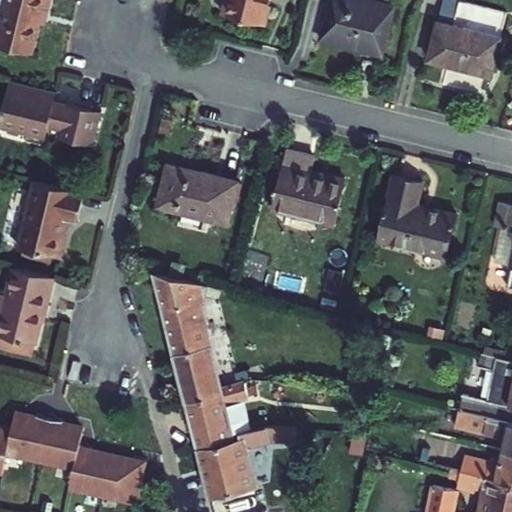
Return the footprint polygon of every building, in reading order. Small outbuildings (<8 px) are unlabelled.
[(0,0),(0,57),(20,62),(28,29),(35,31),(41,0),(0,0)] [(211,0),(207,18),(251,28),(257,0),(211,0)] [(332,0),(312,0),(301,45),(366,61),(380,12),(332,0)] [(426,26),(414,67),(480,84),(491,43),(426,26)] [(0,86),(0,131),(16,135),(13,149),(34,154),(39,127),(51,129),(49,139),(82,146),(90,111),(56,103),(55,109),(42,106),(44,96),(0,86)] [(286,147),(270,206),(334,222),(345,179),(327,173),(331,160),(286,147)] [(169,159),(157,202),(227,220),(237,177),(169,159)] [(396,171),(381,236),(448,253),(457,210),(420,201),(426,178),(396,171)] [(23,187),(6,253),(49,264),(58,227),(65,229),(72,200),(23,187)] [(511,262),(511,270),(509,282),(511,282),(511,198),(501,195),(495,221),(507,224),(500,259),(511,262)] [(196,416),(216,491),(262,478),(252,441),(281,434),(307,435),(308,422),(272,418),(242,427),(244,434),(237,436),(227,398),(263,388),(260,379),(249,382),(247,377),(270,371),(266,359),(235,369),(238,380),(224,384),(215,351),(244,343),(239,328),(244,326),(241,314),(211,322),(215,334),(211,335),(201,297),(208,295),(202,276),(155,266),(181,363),(196,416)] [(0,354),(21,360),(28,328),(34,329),(45,283),(0,273),(0,354)] [(511,511),(511,349),(504,348),(493,390),(472,385),(468,400),(455,396),(452,411),(461,413),(461,418),(493,424),(497,407),(511,410),(511,424),(508,442),(440,427),(434,454),(457,460),(454,472),(463,475),(462,482),(485,488),(479,509),(461,504),(465,485),(438,479),(429,511),(511,511)] [(0,469),(10,472),(14,457),(81,470),(77,486),(146,500),(156,455),(88,441),(91,425),(23,411),(20,426),(0,421),(0,469)]
